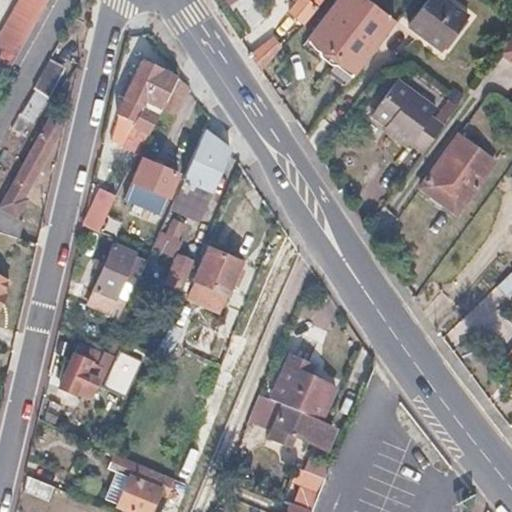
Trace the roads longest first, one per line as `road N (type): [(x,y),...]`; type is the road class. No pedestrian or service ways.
road 1 (primary): [(511,485),(352,269),(178,0)]
road 2 (residential): [(111,0),(0,482)]
road 3 (residential): [(67,0),(0,120)]
